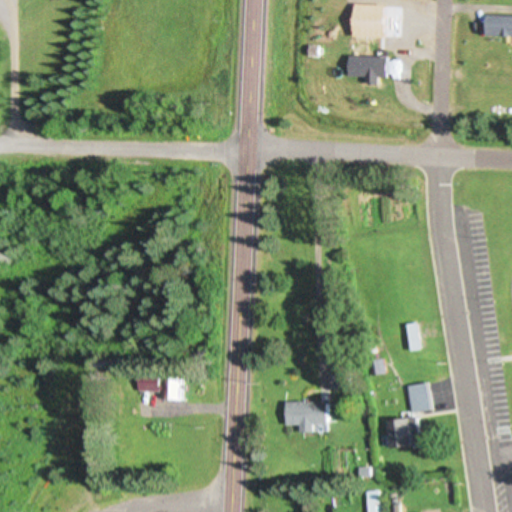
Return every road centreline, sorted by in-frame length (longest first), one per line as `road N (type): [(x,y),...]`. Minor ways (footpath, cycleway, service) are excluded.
road 1 (residential): [(481,511),(438,212),(445,0)]
road 2 (primary): [(233,511),(248,150)]
road 3 (residential): [(511,161),(248,150)]
road 4 (residential): [(248,150),(0,146)]
road 5 (primary): [(248,150),(253,0)]
